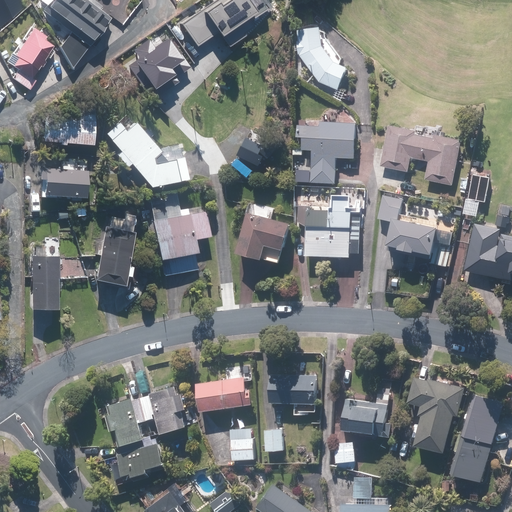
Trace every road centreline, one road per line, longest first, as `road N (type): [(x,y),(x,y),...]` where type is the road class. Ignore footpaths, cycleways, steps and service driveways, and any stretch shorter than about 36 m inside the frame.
road 1 (residential): [(8,402),(69,364),(217,325),(407,324),(511,354)]
road 2 (residential): [(8,402),(91,511)]
